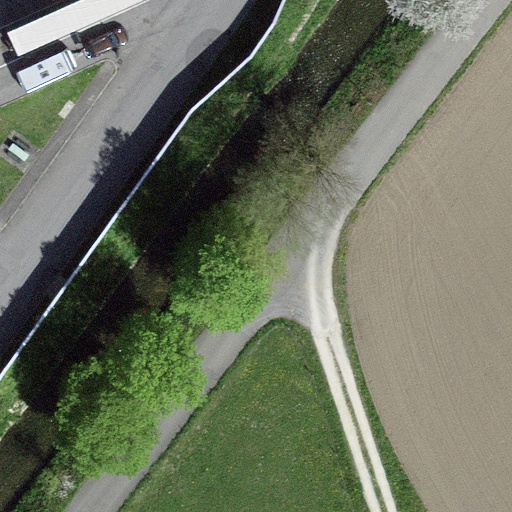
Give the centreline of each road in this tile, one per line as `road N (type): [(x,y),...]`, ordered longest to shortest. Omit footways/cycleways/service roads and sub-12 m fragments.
road 1 (unclassified): [(90,511),(485,0)]
road 2 (unclassified): [(511,220),(280,511)]
road 3 (track): [(380,511),(295,242)]
